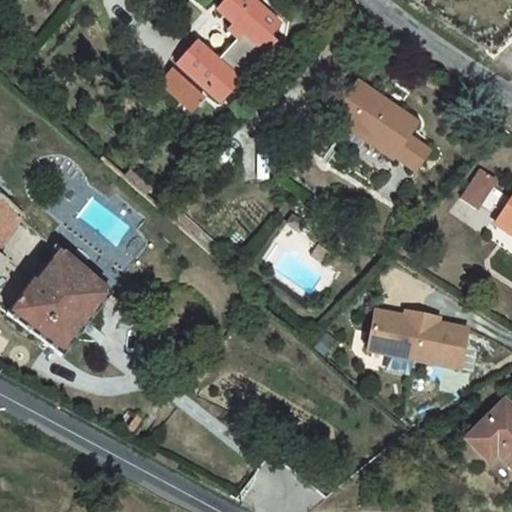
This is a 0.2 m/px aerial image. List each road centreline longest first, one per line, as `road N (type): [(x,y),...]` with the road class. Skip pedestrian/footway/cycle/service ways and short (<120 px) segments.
road 1 (secondary): [(0,394),(218,511)]
road 2 (unclassified): [(378,0),(511,93)]
